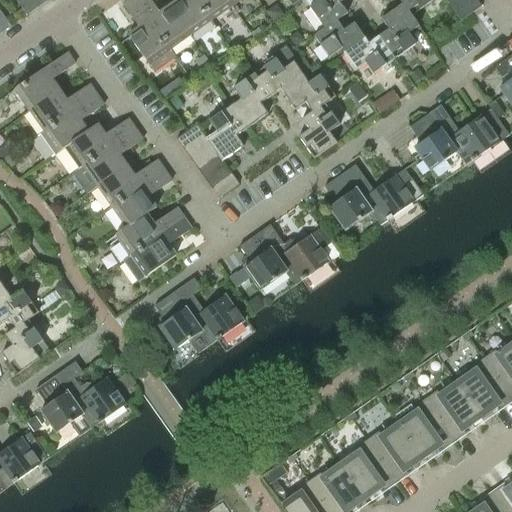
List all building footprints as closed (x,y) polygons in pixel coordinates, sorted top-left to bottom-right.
[(15,0),(26,16),(36,9),(29,0),(15,0)] [(44,0),(29,0),(36,9),(46,2),(44,0)] [(175,59),(169,51),(133,0),(129,0),(122,5),(138,28),(127,36),(154,74),(175,59)] [(133,0),(169,51),(190,36),(169,6),(159,14),(149,0),(133,0)] [(190,36),(211,22),(195,0),(178,0),(169,6),(190,36)] [(231,7),(226,0),(195,0),(211,22),(231,7)] [(302,0),(323,29),(336,21),(347,14),(339,3),(344,0),(302,0)] [(398,0),(401,5),(402,4),(410,17),(411,16),(432,2),(430,0),(398,0)] [(468,0),(447,0),(446,1),(453,11),(468,0)] [(481,7),(475,0),(468,0),(453,11),(460,21),(481,7)] [(402,4),(401,5),(380,19),(388,30),(378,37),(394,60),(415,45),(408,34),(418,27),(411,16),(410,17),(402,4)] [(272,9),(267,12),(273,21),(282,15),(278,9),(272,9)] [(0,12),(0,33),(1,34),(10,27),(0,12)] [(343,55),(365,40),(353,23),(343,31),(336,21),(323,29),(313,36),(328,58),(340,50),(343,55)] [(294,35),(289,39),(295,46),(302,41),(299,36),(294,35)] [(394,60),(378,37),(368,44),(365,40),(343,55),(355,72),(365,64),(372,75),(394,60)] [(14,91),(29,112),(58,91),(51,81),(74,65),(67,53),(14,91)] [(511,55),(494,68),(505,84),(499,89),(511,107),(511,55)] [(254,74),(273,101),(283,94),(305,79),(293,62),(282,70),(275,59),(254,74)] [(418,70),(409,77),(414,83),(422,77),(418,70)] [(230,107),(246,129),(267,114),(263,108),(273,101),(254,74),(232,89),(240,100),(230,107)] [(305,79),(283,94),(294,110),(305,103),(311,113),(312,113),(324,104),(324,105),(335,97),(320,76),(308,84),(305,79)] [(66,101),(58,91),(29,112),(43,132),(96,96),(89,85),(66,101)] [(357,85),(349,90),(357,102),(365,97),(357,85)] [(88,132),(87,132),(80,122),(103,106),(96,96),(43,132),(36,137),(51,159),(60,152),(68,147),(68,146),(88,132)] [(374,105),(379,113),(389,106),(384,99),(374,105)] [(494,102),(488,106),(490,109),(497,119),(503,114),(494,102)] [(312,113),(311,113),(301,120),(308,130),(298,138),(313,160),(336,144),(328,133),(339,126),(324,105),(324,104),(312,113)] [(440,106),(429,114),(465,166),(498,143),(508,136),(499,123),(490,110),(480,117),(458,132),(440,106)] [(221,162),(222,162),(243,147),(236,136),(246,129),(230,107),(208,122),(216,132),(206,139),(205,139),(209,146),(216,155),(221,162)] [(465,166),(429,114),(409,128),(420,144),(413,149),(430,172),(455,154),(465,167),(465,166)] [(97,125),(87,132),(88,132),(68,146),(68,147),(60,152),(74,173),(135,130),(128,120),(105,136),(97,125)] [(183,150),(203,135),(196,125),(176,139),(183,150)] [(74,173),(73,174),(87,194),(97,187),(126,167),(119,156),(142,140),(135,130),(74,173)] [(203,135),(183,150),(190,159),(209,146),(205,139),(206,139),(203,135)] [(209,146),(190,159),(197,169),(216,155),(209,146)] [(3,148),(0,150),(0,160),(8,155),(3,148)] [(203,179),(224,164),(222,162),(221,162),(216,155),(197,169),(203,179)] [(134,177),(126,167),(97,187),(111,208),(164,171),(156,161),(134,177)] [(231,174),(229,172),(224,164),(203,179),(210,189),(231,174)] [(343,174),(380,226),(422,196),(404,170),(370,194),(366,188),(369,186),(354,166),(343,174)] [(111,208),(126,228),(126,229),(146,215),(156,208),(148,198),(171,181),(164,171),(111,208)] [(238,185),(231,174),(210,189),(218,199),(238,185)] [(380,226),(343,174),(323,188),(331,198),(339,193),(343,199),(329,208),(345,231),(370,213),(380,226)] [(153,225),(146,215),(126,229),(126,228),(116,235),(131,256),(183,219),(176,209),(153,225)] [(190,230),(183,219),(131,256),(123,261),(138,283),(175,257),(167,246),(190,230)] [(258,233),(295,286),(338,255),(320,229),(288,252),(269,225),(258,233)] [(294,286),(295,286),(258,233),(238,247),(250,264),(244,268),(260,291),(285,273),(294,286)] [(250,278),(244,268),(229,278),(235,288),(250,278)] [(173,293),(210,346),(243,322),(225,296),(200,313),(196,308),(199,306),(192,296),(201,290),(193,279),(173,293)] [(0,324),(8,319),(15,328),(15,329),(27,320),(28,321),(38,313),(23,291),(11,300),(8,295),(0,300),(0,324)] [(210,346),(173,293),(154,307),(161,318),(169,312),(173,318),(159,328),(175,351),(188,341),(197,355),(210,346)] [(49,352),(28,321),(27,320),(15,329),(15,328),(4,336),(11,346),(1,354),(16,375),(49,352)] [(494,351),(482,359),(511,402),(511,401),(511,345),(498,356),(494,351)] [(446,350),(438,355),(443,362),(450,357),(446,350)] [(511,402),(482,359),(470,368),(474,372),(457,385),(479,417),(497,405),(500,410),(511,402)] [(75,363),(55,376),(92,429),(124,406),(106,380),(82,396),(78,391),(80,389),(74,379),(82,373),(75,363)] [(128,375),(120,380),(127,390),(135,385),(128,375)] [(92,429),(55,376),(35,390),(43,401),(49,397),(53,402),(40,411),(56,434),(70,424),(80,437),(92,429)] [(436,392),(424,400),(454,443),(466,434),(462,429),(479,417),(457,385),(440,396),(436,392)] [(398,425),(421,458),(439,446),(442,451),(454,443),(424,400),(412,409),(410,405),(393,417),(398,425)] [(35,418),(28,423),(32,430),(39,425),(35,418)] [(404,470),(421,458),(398,425),(381,437),(378,432),(366,441),(395,483),(407,475),(404,470)] [(29,433),(21,439),(35,459),(44,453),(29,433)] [(0,479),(6,489),(39,465),(35,459),(21,439),(0,453),(0,479)] [(384,492),(395,483),(366,441),(354,449),(357,454),(340,466),(363,499),(380,487),(384,492)] [(280,465),(261,478),(267,486),(286,473),(280,465)] [(320,473),(307,482),(328,511),(346,511),(345,511),(363,499),(340,466),(323,478),(320,473)] [(328,511),(307,482),(295,490),(299,495),(281,508),(284,511),(328,511)] [(502,486),(490,494),(502,511),(511,511),(511,485),(505,491),(502,486)] [(502,511),(490,494),(478,503),(482,507),(475,511),(502,511)]
